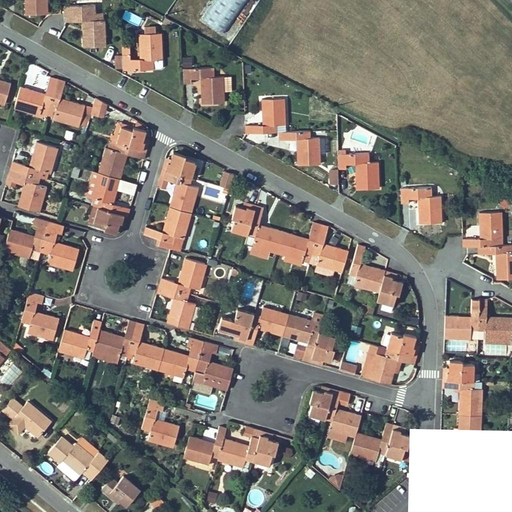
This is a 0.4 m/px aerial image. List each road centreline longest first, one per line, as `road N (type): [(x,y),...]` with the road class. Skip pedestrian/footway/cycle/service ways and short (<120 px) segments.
road 1 (residential): [(164,124),(408,262),(429,307),(426,404)]
road 2 (residential): [(0,32),(164,124)]
road 3 (residential): [(426,404),(323,376),(290,378)]
road 4 (residential): [(128,251),(98,265),(96,282),(106,297),(137,296),(147,275),(141,260)]
road 5 (residential): [(164,124),(128,251)]
road 6 (residential): [(290,378),(261,365),(243,391),(263,413),(285,407),(292,393)]
road 7 (unknown): [(119,250),(82,227),(0,204)]
